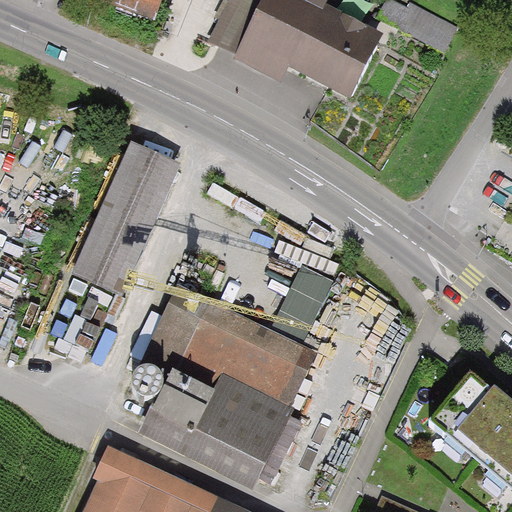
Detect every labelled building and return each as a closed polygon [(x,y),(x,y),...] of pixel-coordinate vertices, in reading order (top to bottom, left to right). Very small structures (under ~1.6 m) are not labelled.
[(105,3),(156,21),(164,0),(87,0),(104,6),(105,3)] [(289,71),(351,102),(384,37),(324,7),(327,0),(228,0),(207,43),(234,57),(232,60),(282,85),(289,71)] [(383,0),(373,20),(445,56),(460,27),(410,2),(408,6),(394,0),(383,0)] [(164,127),(155,152),(188,164),(197,139),(164,127)] [(72,278),(123,300),(182,167),(131,144),(72,278)] [(152,410),(139,436),(254,494),(260,483),(273,489),(303,429),(301,428),(303,424),(291,418),(295,411),(291,409),(318,356),(180,286),(145,356),(174,371),(164,391),(164,392),(163,394),(162,395),(154,412),(152,410)] [(160,398),(162,395),(163,394),(164,392),(164,391),(165,389),(165,384),(164,382),(161,376),(157,373),(153,371),(147,370),(143,371),(140,373),(136,375),(134,378),(133,381),(132,386),(132,391),(134,394),(136,397),(139,400),(143,401),(146,402),(149,402),(152,402),(155,402),(158,400),(160,398)] [(511,416),(468,379),(427,428),(511,499),(511,416)] [(245,511),(108,449),(93,481),(98,483),(84,511),(245,511)] [(397,511),(376,503),(372,511),(397,511)]
